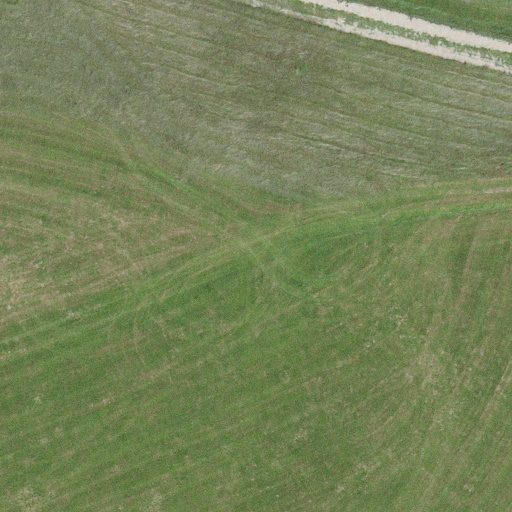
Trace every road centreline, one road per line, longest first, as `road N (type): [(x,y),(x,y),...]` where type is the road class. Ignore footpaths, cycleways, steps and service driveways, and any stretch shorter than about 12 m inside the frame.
road 1 (track): [(511,49),(332,0)]
road 2 (track): [(511,214),(336,218)]
